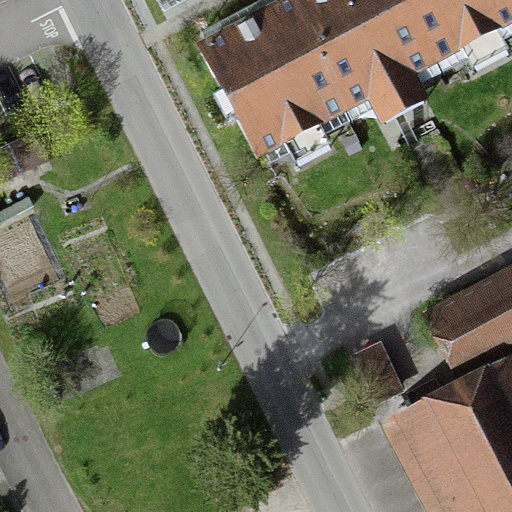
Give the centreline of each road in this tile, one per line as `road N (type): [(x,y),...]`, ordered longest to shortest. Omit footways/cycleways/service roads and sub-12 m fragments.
road 1 (unclassified): [(108,19),(344,511)]
road 2 (unknown): [(247,316),(511,196)]
